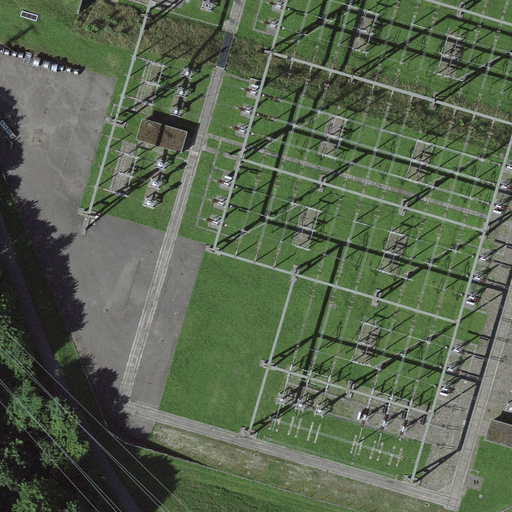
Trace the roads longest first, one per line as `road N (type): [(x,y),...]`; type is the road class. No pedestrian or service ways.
road 1 (track): [(0,233),(56,376),(134,511)]
road 2 (track): [(320,511),(91,445)]
